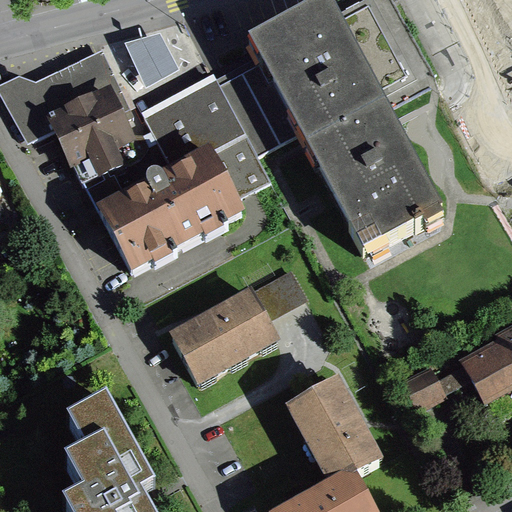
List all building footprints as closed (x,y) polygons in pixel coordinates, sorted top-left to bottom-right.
[(511,0),(443,0),(486,85),(511,71),(511,0)] [(297,141),(307,158),(383,116),(373,97),(335,28),(326,11),(249,53),(258,68),(297,141)] [(335,28),(373,97),(402,81),(364,12),(335,28)] [(122,46),(146,90),(181,71),(161,34),(122,46)] [(99,52),(34,86),(17,78),(0,87),(0,98),(25,146),(55,130),(50,121),(107,90),(117,86),(99,52)] [(149,133),(155,144),(171,173),(207,154),(235,205),(273,184),(260,161),(297,141),(258,68),(217,91),(211,80),(141,118),(149,133)] [(55,130),(83,182),(110,167),(140,151),(135,140),(107,90),(50,121),(55,130)] [(383,116),(307,158),(365,264),(441,222),(383,116)] [(140,151),(155,144),(149,133),(135,140),(140,151)] [(239,213),(235,205),(207,154),(171,173),(126,197),(100,212),(131,268),(151,258),(155,265),(177,252),(174,247),(200,233),(203,238),(225,226),(223,222),(239,213)] [(110,167),(83,182),(100,212),(126,197),(110,167)] [(303,301),(289,274),(256,291),(271,318),(303,301)] [(276,339),(250,293),(172,336),(197,382),(276,339)] [(459,362),(463,369),(469,380),(482,404),(511,387),(511,327),(496,336),(498,341),(459,362)] [(442,395),(469,380),(463,369),(436,384),(442,395)] [(429,371),(400,386),(414,413),(443,398),(442,395),(436,384),(429,371)] [(333,485),(353,474),(377,462),(336,383),(292,406),(333,485)] [(80,495),(61,505),(64,511),(152,511),(145,499),(157,493),(105,397),(63,420),(80,452),(62,462),(80,495)] [(316,493),(279,511),(372,511),(353,474),(333,485),(316,493)]
